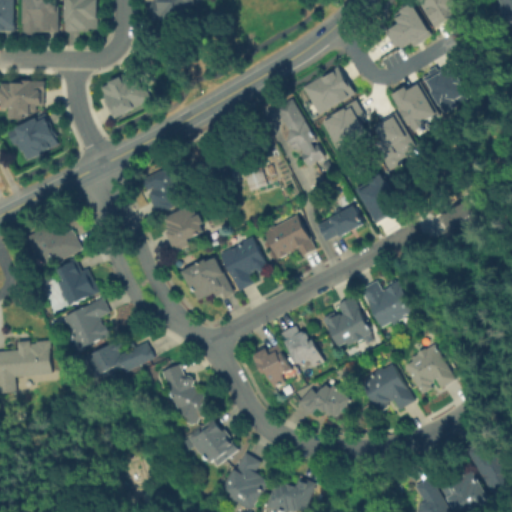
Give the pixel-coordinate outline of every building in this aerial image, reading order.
[(0,0),(15,0),(15,31),(0,30),(0,0)] [(27,0),(59,0),(59,30),(27,30),(27,0)] [(72,0),(97,0),(97,30),(72,30),(72,0)] [(195,0),(195,19),(155,20),(155,16),(153,16),(153,0),(195,0)] [(385,30),(395,47),(399,45),(401,48),(411,42),(413,46),(432,35),(412,0),(392,12),(398,22),(385,30)] [(418,0),(455,0),(459,5),(445,14),(448,19),(435,26),(418,0)] [(502,0),(511,0),(511,20),(501,1),(502,0)] [(423,77),(429,73),(428,70),(435,66),(437,70),(451,62),(468,91),(466,92),(469,96),(457,103),(458,105),(446,112),(445,110),(443,111),(423,77)] [(303,86),(338,65),(354,92),(319,113),(303,86)] [(114,115),(101,86),(108,82),(108,81),(119,76),(119,75),(130,70),(132,74),(137,71),(150,98),(114,115)] [(2,83),(12,83),(12,81),(45,81),(45,105),(37,105),(37,113),(23,113),(23,118),(9,118),(9,107),(2,107),(2,83)] [(416,134),(391,93),(405,85),(407,88),(419,81),(439,114),(424,123),(427,127),(416,134)] [(355,99),(324,118),(325,121),(324,122),(342,153),(356,144),(353,139),(368,131),(362,121),(361,121),(355,111),(361,108),(355,99)] [(297,101),(320,144),(319,144),(327,159),(309,169),(278,111),(297,101)] [(373,124),(396,111),(417,147),(407,153),(408,154),(401,159),(402,161),(390,169),(380,152),(384,150),(375,135),(378,134),(373,124)] [(10,131),(47,113),(62,142),(24,161),(10,131)] [(143,183),(173,167),(191,199),(160,215),(143,183)] [(263,170),(269,186),(254,192),(248,175),(263,170)] [(355,189),(375,224),(389,216),(390,217),(402,210),(381,173),(355,189)] [(439,216),(467,199),(480,220),(452,237),(439,216)] [(167,222),(195,206),(209,231),(181,247),(167,222)] [(357,206),(368,225),(330,245),(320,226),(357,206)] [(267,232),(300,216),(317,250),(298,261),(294,253),(281,259),(267,232)] [(86,250),(50,267),(46,258),(40,260),(30,239),(55,227),(60,238),(76,230),(86,250)] [(256,239),(271,270),(257,277),(260,284),(241,293),(223,255),(256,239)] [(185,273),(217,255),(237,293),(225,300),(220,291),(201,302),(185,273)] [(74,305),(58,273),(79,263),(85,274),(93,270),(103,291),(74,305)] [(382,281),(387,289),(402,281),(419,312),(385,330),(364,291),(382,281)] [(104,299),(114,316),(104,322),(112,335),(83,352),(65,321),(104,299)] [(356,301),(376,334),(345,352),(325,319),(356,301)] [(283,338),(305,325),(329,363),(313,369),(308,362),(301,366),(283,338)] [(103,383),(90,354),(123,338),(126,344),(134,339),(137,345),(150,339),(158,356),(103,383)] [(20,378),(21,394),(2,395),(1,381),(0,381),(0,350),(21,349),(20,341),(53,339),(55,376),(20,378)] [(459,379),(447,387),(443,382),(426,394),(407,367),(436,346),(459,379)] [(273,390),(259,362),(283,350),(293,371),(284,376),(287,383),(273,390)] [(173,388),(163,367),(182,359),(199,392),(203,390),(213,408),(186,421),(170,389),(173,388)] [(367,383),(401,366),(419,403),(400,412),(395,402),(380,410),(367,383)] [(354,399),(338,420),(322,408),(316,415),(303,405),(314,391),(322,397),(333,383),(354,399)] [(216,420),(242,452),(221,469),(216,463),(212,467),(191,441),(216,420)] [(472,454),(486,446),(495,461),(507,454),(511,462),(511,496),(501,503),(472,454)] [(225,491),(249,454),(265,464),(257,476),(269,484),(253,509),(225,491)] [(491,501),(473,511),(460,511),(440,477),(468,461),(491,501)] [(286,511),(272,508),(279,483),(299,489),(302,479),(318,484),(310,511),(286,511)] [(420,511),(424,501),(417,488),(431,480),(449,511),(420,511)]
